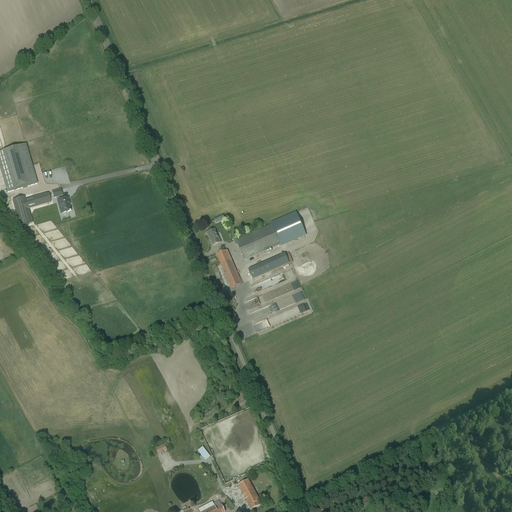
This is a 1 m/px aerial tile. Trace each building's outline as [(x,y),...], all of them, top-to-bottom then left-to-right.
[(38,185),(26,145),(0,152),(0,166),(8,193),(38,185)] [(62,196),(61,189),(60,189),(52,192),(54,198),(62,196)] [(49,204),(47,194),(25,200),(24,197),(13,200),(20,227),(32,223),(28,210),(49,204)] [(69,197),(58,200),(62,214),(71,211),(68,201),(70,201),(69,197)] [(236,240),(244,260),(281,245),(273,224),(236,240)] [(215,229),(207,233),(213,246),(221,242),(215,229)] [(242,284),(228,250),(217,254),(231,289),(242,284)] [(252,279),(289,263),(285,254),(248,270),(252,279)] [(263,308),(302,294),(302,293),(304,292),(296,271),(254,287),(256,292),(261,290),(260,287),(264,285),(266,290),(257,294),(259,299),(249,303),(251,309),(256,307),(257,309),(263,307),(263,308)] [(164,444),(155,448),(158,455),(167,451),(164,444)] [(206,450),(203,452),(210,460),(212,458),(206,450)] [(238,485),(251,510),(260,505),(258,502),(260,501),(248,480),(238,485)]
